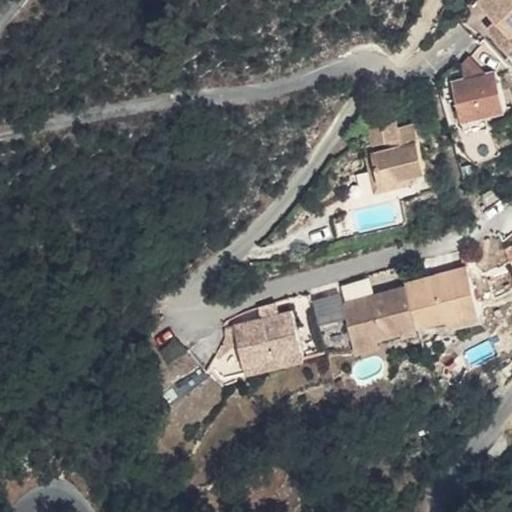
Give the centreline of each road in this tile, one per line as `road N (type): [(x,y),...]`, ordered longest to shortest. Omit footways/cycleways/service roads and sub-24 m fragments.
road 1 (residential): [(511,207),(450,242),(216,309),(195,305)]
road 2 (residential): [(436,511),(511,406)]
